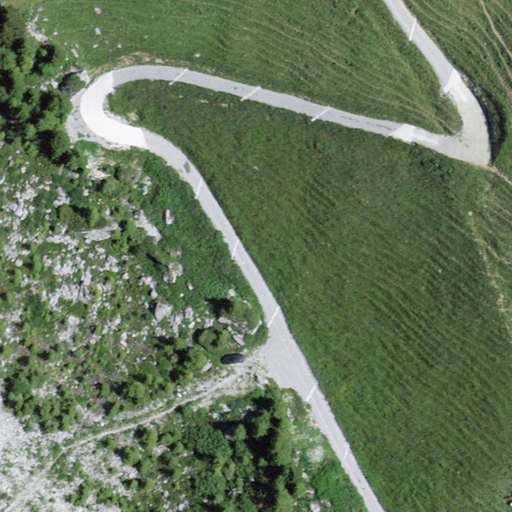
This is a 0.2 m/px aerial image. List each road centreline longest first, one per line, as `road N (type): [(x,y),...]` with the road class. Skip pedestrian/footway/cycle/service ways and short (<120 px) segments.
road 1 (track): [(377,511),(265,295),(196,183),(156,145),(108,128),(95,101),(121,77),(173,73),(463,143),(461,100),(385,0)]
road 2 (track): [(290,349),(197,394),(80,433),(46,458),(11,511)]
